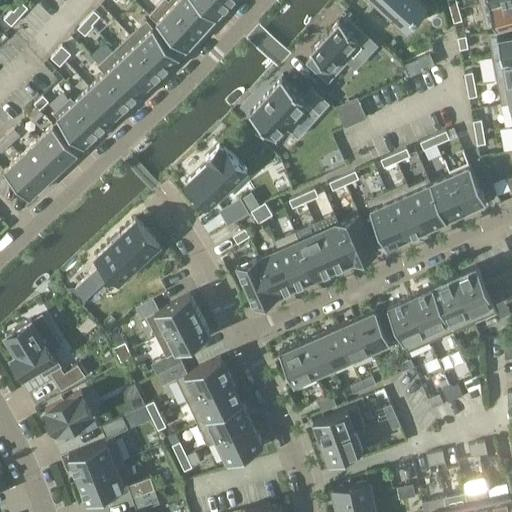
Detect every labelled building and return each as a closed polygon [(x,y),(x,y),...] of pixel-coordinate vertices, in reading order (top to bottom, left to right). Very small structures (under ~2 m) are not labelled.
[(186,47),(201,30),(168,0),(161,0),(149,13),(186,47)] [(174,0),(172,2),(169,0),(168,0),(201,30),(216,14),(200,0),(174,0)] [(200,0),(216,14),(228,0),(200,0)] [(422,0),(368,0),(401,31),(423,1),(422,0)] [(448,0),(451,10),(459,7),(456,0),(448,0)] [(511,0),(485,0),(480,1),(487,25),(511,18),(511,0)] [(22,1),(14,9),(20,15),(28,6),(22,1)] [(454,21),(462,19),(459,7),(451,10),(454,21)] [(12,24),(20,15),(14,9),(12,8),(4,17),(12,24)] [(86,18),(93,25),(94,25),(92,23),(100,14),(94,9),(86,18)] [(322,37),(311,49),(314,52),(306,61),(328,81),(348,59),(342,54),(364,30),(348,15),(342,21),(339,19),(328,31),(322,37)] [(85,34),(93,25),(86,18),(78,27),(85,34)] [(130,33),(164,70),(180,54),(146,18),(130,33)] [(511,26),(488,31),(492,56),(511,52),(511,26)] [(148,85),(164,70),(130,33),(114,48),(148,85)] [(458,36),(460,48),(468,47),(466,35),(458,36)] [(57,50),(66,58),(71,52),(62,44),(57,50)] [(148,85),(114,48),(98,63),(132,99),(148,85)] [(60,64),(66,58),(57,50),(51,56),(60,64)] [(511,52),(492,56),(497,79),(511,75),(511,52)] [(104,71),(89,85),(116,114),(132,99),(98,63),(97,63),(104,71)] [(465,72),(467,84),(475,83),(473,71),(465,72)] [(320,112),(330,101),(312,84),(303,94),(282,75),(281,77),(251,110),(250,111),(275,135),(277,133),(276,133),(306,100),(320,112)] [(511,100),(511,75),(497,79),(501,102),(511,100)] [(477,95),(475,83),(467,84),(469,96),(477,95)] [(100,129),(116,114),(89,85),(74,99),(71,95),(70,96),(100,129)] [(49,100),(43,93),(34,102),(40,108),(49,100)] [(358,95),(336,104),(345,125),(367,116),(359,98),(358,95)] [(53,111),(84,144),(100,129),(70,96),(53,111)] [(511,100),(501,102),(501,103),(511,102),(511,108),(511,100)] [(34,121),(43,112),(37,106),(28,115),(34,121)] [(475,132),(484,130),(482,118),(473,120),(475,132)] [(53,123),(37,138),(61,165),(78,150),(53,123)] [(11,142),(20,134),(14,127),(5,136),(11,142)] [(437,143),(450,137),(446,129),(433,135),(437,143)] [(486,142),(484,130),(475,132),(477,144),(486,142)] [(437,143),(433,135),(420,140),(424,148),(437,143)] [(0,140),(0,149),(2,151),(11,142),(5,136),(0,140)] [(61,165),(37,138),(21,153),(46,180),(61,165)] [(189,179),(210,198),(244,161),(222,141),(219,145),(216,142),(207,151),(211,154),(189,179)] [(407,146),(394,152),(397,160),(410,154),(407,146)] [(384,166),(397,160),(394,152),(381,158),(384,166)] [(29,195),(46,180),(21,153),(4,168),(29,195)] [(450,171),(466,208),(486,199),(470,162),(450,171)] [(487,170),(494,183),(502,179),(496,165),(487,170)] [(342,175),(346,183),(359,177),(355,169),(342,175)] [(430,180),(429,175),(428,176),(446,217),(466,208),(450,171),(430,180)] [(346,183),(342,175),(329,181),(333,188),(346,183)] [(406,180),(426,225),(446,217),(428,176),(409,184),(407,180),(406,180)] [(407,234),(426,225),(406,180),(387,189),(407,234)] [(302,193),(306,201),(318,195),(315,187),(302,193)] [(366,198),(386,243),(407,234),(387,189),(366,198)] [(306,201),(302,193),(289,198),(293,206),(306,201)] [(247,211),(238,196),(220,207),(229,222),(247,211)] [(265,201),(258,205),(266,217),(273,213),(265,201)] [(259,221),(266,217),(258,205),(251,209),(259,221)] [(335,211),(334,212),(354,257),(375,248),(359,211),(339,220),(335,211)] [(334,266),(354,257),(334,212),(314,220),(334,266)] [(95,254),(119,279),(160,241),(136,216),(121,230),(120,230),(110,239),(111,239),(95,254)] [(295,229),(315,275),(334,266),(314,220),(313,221),(317,230),(299,238),(295,229)] [(233,235),(238,242),(250,234),(245,227),(233,235)] [(295,283),(315,275),(295,229),(275,238),(295,283)] [(278,247),(259,255),(275,292),(295,283),(275,238),(274,238),(278,247)] [(254,301),(275,292),(259,255),(238,265),(254,301)] [(493,301),(504,296),(496,278),(485,283),(476,264),(454,274),(474,320),(497,310),(493,301)] [(496,278),(504,296),(511,292),(511,284),(507,273),(496,278)] [(452,330),(474,320),(454,274),(432,284),(452,330)] [(432,284),(410,294),(430,340),(452,330),(432,284)] [(189,290),(154,308),(165,329),(200,311),(189,290)] [(387,304),(408,350),(430,340),(410,294),(387,304)] [(370,349),(390,340),(375,307),(355,316),(370,349)] [(200,311),(165,330),(176,350),(211,333),(200,311)] [(351,357),(370,349),(355,316),(337,324),(351,357)] [(333,366),(351,357),(337,324),(318,332),(333,366)] [(299,340),(314,374),(333,366),(318,332),(299,340)] [(128,339),(115,345),(119,352),(132,346),(128,339)] [(19,360),(35,384),(44,377),(52,388),(61,380),(45,359),(52,349),(39,340),(19,360)] [(294,383),(314,374),(299,340),(279,349),(294,383)] [(133,347),(120,353),(124,360),(137,354),(133,347)] [(187,399),(232,377),(221,355),(176,376),(187,399)] [(403,370),(409,367),(414,365),(411,357),(399,362),(403,369),(403,370)] [(376,381),(373,374),(362,379),(365,386),(376,381)] [(469,391),(476,387),(472,376),(464,380),(469,391)] [(232,377),(187,399),(198,421),(242,399),(232,377)] [(354,391),(365,386),(362,379),(351,384),(354,391)] [(458,382),(450,385),(455,396),(463,393),(458,382)] [(443,388),(447,399),(455,396),(450,385),(443,388)] [(83,391),(47,409),(58,429),(94,412),(83,391)] [(324,395),(329,407),(337,403),(332,392),(324,395)] [(141,394),(128,401),(132,408),(145,402),(141,394)] [(329,407),(324,395),(317,399),(322,410),(329,407)] [(152,416),(160,412),(154,399),(146,403),(152,416)] [(198,421),(208,442),(253,420),(242,399),(198,421)] [(384,405),(388,417),(396,413),(391,402),(384,405)] [(321,440),(365,424),(357,403),(313,419),(321,440)] [(166,425),(160,412),(152,416),(158,428),(166,425)] [(393,428),(401,424),(396,413),(388,417),(393,428)] [(101,424),(107,437),(128,427),(122,414),(101,424)] [(263,443),(253,420),(208,442),(208,443),(217,439),(228,460),(263,443)] [(321,440),(328,461),(363,449),(356,429),(365,425),(365,424),(321,440)] [(69,453),(78,476),(124,458),(115,435),(69,453)] [(172,444),(178,456),(186,453),(180,440),(172,444)] [(485,440),(477,441),(480,453),(487,451),(486,445),(485,440)] [(477,441),(469,443),(472,455),(479,453),(477,441)] [(442,449),(435,450),(437,462),(445,460),(442,449)] [(434,450),(427,452),(429,464),(437,462),(434,450)] [(192,465),(186,453),(178,456),(185,469),(192,465)] [(78,476),(87,499),(124,485),(116,462),(125,459),(124,458),(78,476)] [(155,488),(151,475),(128,483),(133,496),(155,488)] [(333,486),(338,508),(373,500),(369,478),(333,486)] [(413,482),(405,484),(407,495),(415,494),(413,482)] [(400,497),(407,495),(405,484),(397,485),(400,497)] [(155,488),(133,496),(137,509),(160,501),(155,488)] [(511,511),(511,498),(511,493),(490,498),(492,511),(511,511)] [(468,502),(469,511),(492,511),(490,498),(468,502)] [(338,511),(375,511),(373,500),(338,508),(338,511)] [(469,511),(468,502),(447,507),(447,511),(469,511)] [(245,511),(282,511),(281,503),(245,507),(245,511)]
